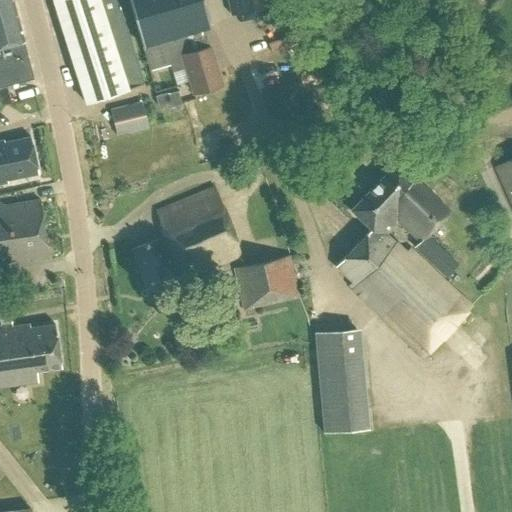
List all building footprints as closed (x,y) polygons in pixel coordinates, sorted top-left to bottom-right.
[(0,0),(0,105),(10,103),(6,85),(30,79),(32,78),(11,0),(0,0)] [(51,0),(84,102),(143,84),(116,0),(51,0)] [(204,29),(211,27),(202,0),(127,0),(142,47),(204,29)] [(227,0),(230,15),(274,5),(272,0),(227,0)] [(204,29),(142,47),(148,68),(171,62),(173,69),(184,66),(192,93),(220,85),(209,46),(204,48),(199,31),(204,30),(204,29)] [(181,104),(177,91),(167,94),(167,93),(154,96),(157,106),(170,102),(171,106),(181,104)] [(340,99),(362,123),(371,115),(349,91),(340,99)] [(110,112),(116,135),(147,128),(141,104),(110,112)] [(3,140),(0,140),(0,183),(6,182),(5,179),(36,173),(29,137),(3,143),(3,140)] [(511,158),(496,165),(511,200),(511,158)] [(349,209),(370,229),(375,225),(384,233),(385,232),(398,219),(419,240),(414,246),(446,276),(458,263),(426,233),(448,211),(395,161),(349,209)] [(163,257),(157,238),(131,248),(147,291),(173,281),(166,263),(174,260),(180,277),(238,254),(214,188),(155,211),(171,254),(163,257)] [(0,265),(47,259),(37,201),(0,206),(0,265)] [(346,282),(422,355),(469,306),(408,248),(405,252),(385,232),(384,233),(375,225),(370,229),(335,266),(349,279),(346,282)] [(233,268),(243,310),(298,297),(288,255),(233,268)] [(0,319),(10,318),(9,306),(0,307),(0,319)] [(10,326),(10,324),(0,325),(0,387),(36,382),(35,370),(59,367),(53,324),(28,328),(28,324),(10,326)] [(314,331),(323,433),(363,429),(355,328),(314,331)] [(338,449),(373,448),(372,432),(338,433),(338,449)]
